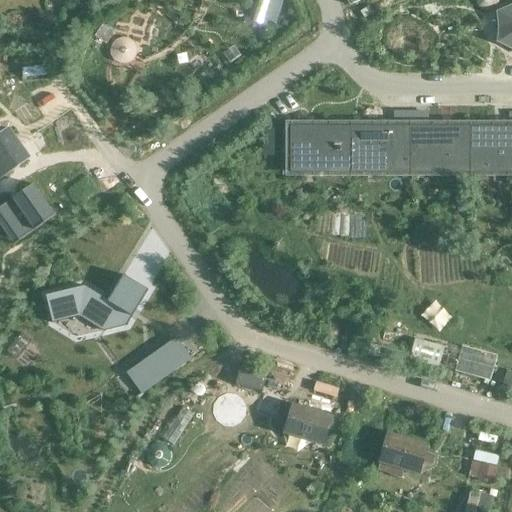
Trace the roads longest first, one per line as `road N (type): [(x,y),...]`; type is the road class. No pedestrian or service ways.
road 1 (residential): [(511,414),(265,344),(242,330),(132,179)]
road 2 (residential): [(132,179),(333,48)]
road 3 (residential): [(511,91),(402,91),(365,76),(333,48)]
